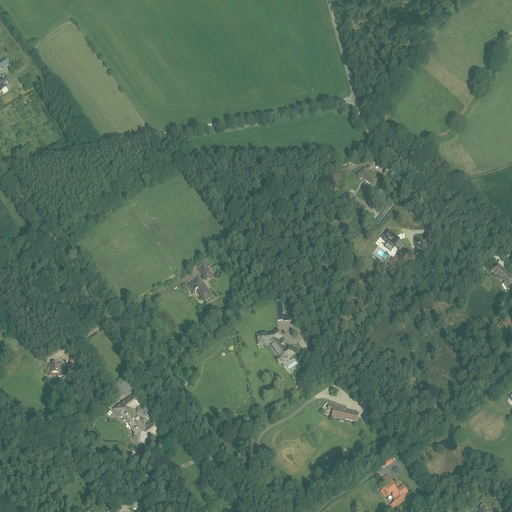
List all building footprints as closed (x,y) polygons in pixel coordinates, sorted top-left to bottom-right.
[(0,68),(9,63),(5,58),(0,61),(0,68)] [(0,89),(1,91),(7,87),(6,86),(9,84),(6,80),(7,80),(5,76),(0,79),(1,79),(0,79),(0,89)] [(373,186),(374,184),(377,180),(367,173),(365,174),(363,171),(357,175),(360,179),(362,178),(373,186)] [(379,212),(383,215),(388,209),(384,206),(379,212)] [(380,234),(375,240),(379,243),(386,248),(388,246),(391,248),(391,250),(397,254),(402,248),(389,239),(390,238),(384,233),(385,233),(382,231),(380,233),(380,234)] [(419,259),(411,269),(417,273),(424,263),(419,259)] [(211,277),(214,275),(212,273),(211,273),(209,271),(210,271),(205,263),(198,268),(206,280),(210,277),(211,277)] [(491,270),(501,279),(507,273),(499,267),(501,265),(498,263),(491,270)] [(510,287),(509,286),(511,284),(511,285),(511,278),(507,273),(501,279),(504,282),(503,283),(506,289),(507,290),(508,290),(509,290),(510,289),(510,288),(510,287)] [(195,292),(196,291),(197,290),(204,299),(208,297),(210,301),(215,297),(211,291),(209,292),(201,281),(198,283),(197,281),(198,281),(197,279),(193,282),(194,282),(190,285),(195,292)] [(283,322),(286,321),(286,314),(284,315),(282,301),(276,301),(279,321),(282,321),(283,322)] [(278,349),(275,351),(279,357),(276,359),(279,364),(283,361),(283,362),(290,357),(289,356),(293,353),(289,347),(285,350),(277,339),(282,337),(277,330),(271,335),(270,335),(264,336),(264,334),(257,335),(258,345),(265,344),(268,344),(269,344),(270,343),(271,343),(271,344),(273,344),(273,343),(278,349)] [(49,372),(49,373),(56,373),(56,376),(62,377),(62,376),(65,376),(64,376),(65,377),(65,376),(66,376),(66,375),(67,374),(68,372),(68,371),(68,370),(68,369),(68,368),(68,367),(67,366),(67,365),(66,364),(65,363),(65,364),(66,364),(62,364),(62,363),(52,363),(52,365),(49,364),(49,368),(48,368),(48,369),(48,370),(48,371),(49,372)] [(118,389),(113,393),(117,399),(122,395),(118,389)] [(134,395),(133,396),(132,395),(129,397),(130,398),(117,408),(114,409),(118,414),(121,418),(124,419),(127,424),(128,424),(127,425),(129,428),(131,428),(134,433),(134,437),(137,441),(140,446),(143,445),(152,437),(160,431),(154,422),(146,428),(143,424),(140,423),(139,422),(136,418),(136,417),(135,415),(135,412),(133,409),(141,403),(134,395)] [(382,410),(387,408),(386,406),(389,405),(387,400),(384,402),(384,403),(380,405),(382,410)] [(327,411),(333,412),(332,417),(344,420),(344,419),(356,422),(358,414),(346,411),(347,409),(343,408),(329,404),(327,411)] [(365,422),(370,418),(367,414),(362,417),(365,422)] [(485,474),(482,477),(488,483),(491,480),(485,474)] [(409,494),(405,489),(403,486),(397,490),(394,487),(395,486),(388,477),(382,481),(387,487),(381,492),(385,498),(391,494),(395,499),(394,499),(393,503),(396,507),(407,499),(405,497),(409,494)]
